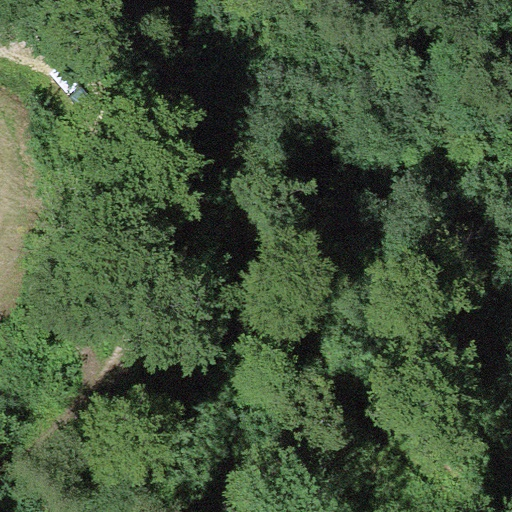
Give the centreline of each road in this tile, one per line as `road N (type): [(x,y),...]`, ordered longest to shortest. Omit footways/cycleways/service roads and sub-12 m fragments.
road 1 (track): [(27,51),(116,130),(171,244),(109,386),(0,487)]
road 2 (track): [(116,130),(328,169),(511,161)]
